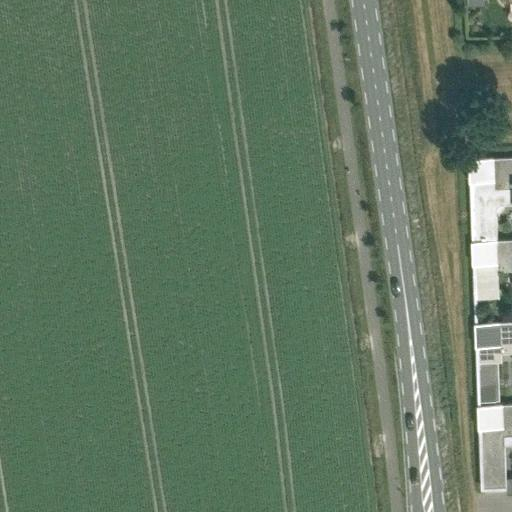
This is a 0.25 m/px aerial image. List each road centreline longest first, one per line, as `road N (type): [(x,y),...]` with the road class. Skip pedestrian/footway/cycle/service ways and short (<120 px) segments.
road 1 (secondary): [(415,384),(362,0)]
road 2 (secondary): [(439,511),(415,384)]
road 3 (secondary): [(415,384),(416,511)]
